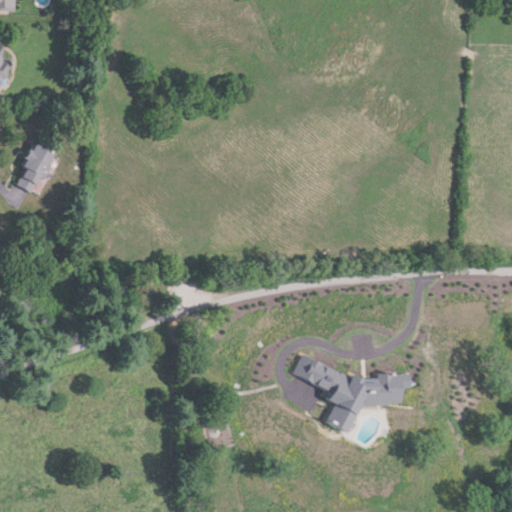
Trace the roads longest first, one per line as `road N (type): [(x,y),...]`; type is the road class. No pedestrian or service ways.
road 1 (residential): [(511,269),(282,287),(132,327)]
road 2 (residential): [(132,327),(0,373)]
